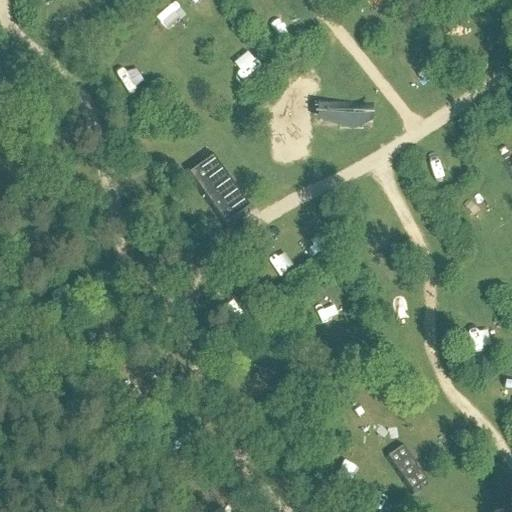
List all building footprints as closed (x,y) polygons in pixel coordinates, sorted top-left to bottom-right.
[(322,104),(321,126),(372,128),(373,106),(322,104)] [(297,130),(275,131),(275,149),(298,148),(297,130)] [(190,179),(225,229),(238,221),(249,212),(213,163),(208,166),(190,179)] [(473,199),(461,212),(469,220),(481,207),(473,199)] [(426,483),(402,450),(388,460),(412,493),(426,483)]
